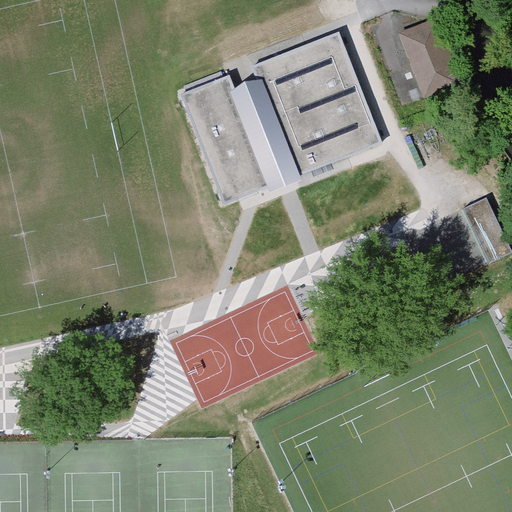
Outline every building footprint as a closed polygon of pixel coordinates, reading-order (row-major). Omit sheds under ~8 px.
[(398,33),(421,98),(458,85),(435,20),(398,33)] [(386,139),(344,32),(255,66),(259,76),(246,81),(233,86),(229,76),(190,92),(232,199),(272,183),(269,175),(280,170),(292,166),(295,175),(386,139)] [(255,66),(229,76),(233,86),(259,76),(255,66)] [(269,175),(272,183),(295,175),(292,166),(269,175)] [(475,231),(491,263),(511,253),(495,221),(475,231)]
